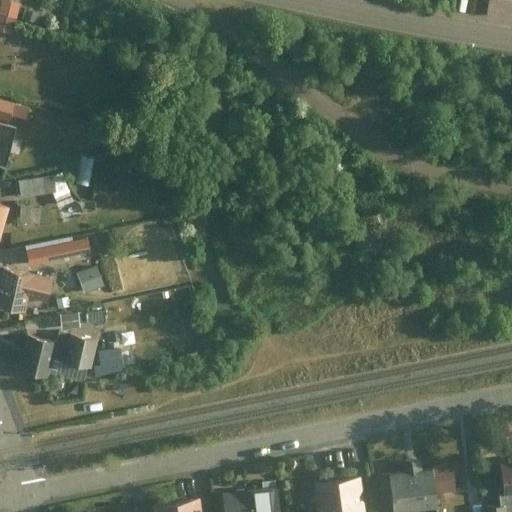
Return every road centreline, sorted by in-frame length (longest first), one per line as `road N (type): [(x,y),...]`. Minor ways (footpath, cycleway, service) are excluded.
road 1 (residential): [(511,393),(26,496)]
road 2 (residential): [(511,42),(286,0)]
